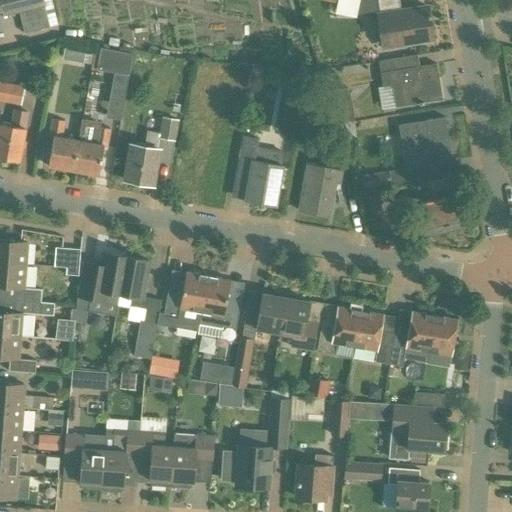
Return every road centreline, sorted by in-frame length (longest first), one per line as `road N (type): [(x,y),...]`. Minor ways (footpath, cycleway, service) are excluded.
road 1 (residential): [(495,278),(0,188)]
road 2 (residential): [(507,271),(468,25)]
road 3 (residential): [(474,511),(495,278)]
